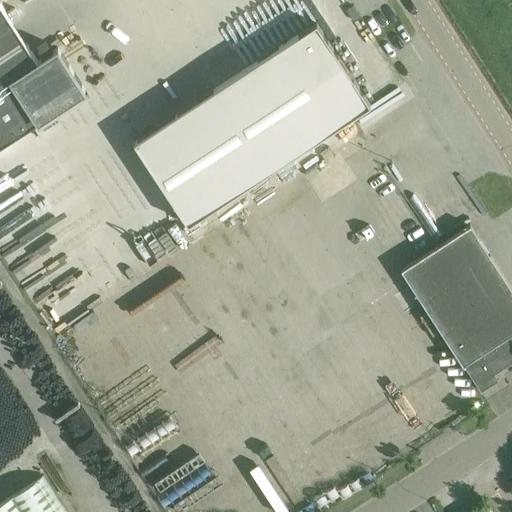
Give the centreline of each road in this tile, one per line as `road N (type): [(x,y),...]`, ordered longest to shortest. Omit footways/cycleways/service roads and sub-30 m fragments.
road 1 (tertiary): [(511,147),(417,0)]
road 2 (unclassified): [(378,511),(511,426)]
